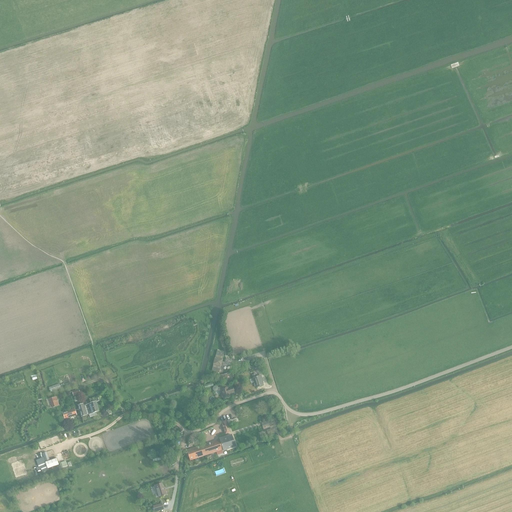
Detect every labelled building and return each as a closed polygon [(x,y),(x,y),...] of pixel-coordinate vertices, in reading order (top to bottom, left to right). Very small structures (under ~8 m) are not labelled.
[(217,352),(212,371),(219,373),(223,357),(222,356),(223,354),(217,352)] [(256,388),(263,385),(261,379),(262,379),(261,375),(257,377),(256,374),(252,375),(253,378),(256,388)] [(219,376),(216,377),(219,384),(225,382),(223,377),(220,378),(219,376)] [(51,393),(61,389),(59,384),(49,387),(51,393)] [(233,387),(228,388),(228,387),(221,390),(222,394),(221,395),(222,398),(223,398),(231,396),(230,394),(235,393),(233,387)] [(56,397),(49,399),(52,408),(59,406),(56,397)] [(83,404),(78,406),(81,417),(89,414),(90,417),(97,415),(96,412),(99,411),(96,402),(99,401),(98,398),(91,400),(92,403),(89,404),(86,405),(86,406),(84,406),(83,404)] [(65,419),(77,415),(75,409),(63,412),(65,419)] [(225,434),(231,432),(227,421),(222,423),(225,434)] [(223,451),(236,447),(232,435),(220,439),(220,440),(187,450),(191,461),(223,450),(223,451)] [(44,458),(36,461),(39,468),(36,469),(37,471),(41,470),(42,472),(48,470),(48,469),(45,462),(44,458)] [(49,461),(45,462),(48,469),(59,465),(57,458),(49,461)] [(165,495),(167,495),(166,490),(164,491),(162,484),(156,485),(158,493),(159,493),(160,497),(164,496),(165,496),(165,495)] [(154,511),(157,511),(164,510),(162,503),(153,506),(154,511)]
